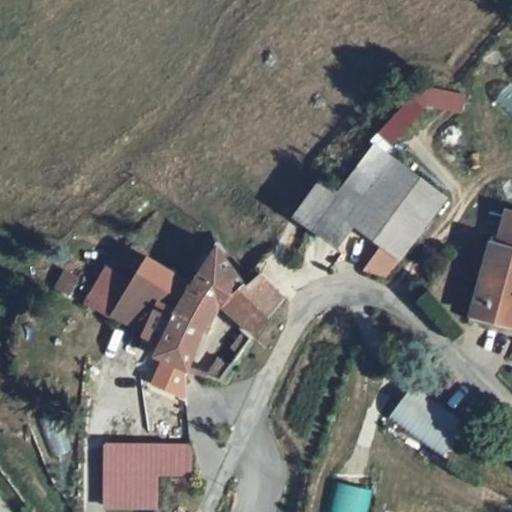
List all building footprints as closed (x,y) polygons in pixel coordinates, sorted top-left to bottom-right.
[(425,76),(381,129),(396,141),(430,99),(451,117),(461,105),(425,76)] [(511,119),(511,94),(505,90),(494,106),(511,119)] [(439,201),(368,149),(330,200),(306,231),(330,250),(346,228),(376,250),(393,263),(439,201)] [(306,231),(330,200),(311,187),(288,218),(306,231)] [(511,213),(503,211),(495,245),(487,243),(469,323),(511,333),(511,213)] [(157,356),(188,370),(209,307),(211,302),(247,284),(220,247),(191,285),(150,257),(134,280),(106,264),(106,267),(89,301),(148,335),(144,343),(159,350),(157,356)] [(393,263),(376,250),(360,272),(381,280),(393,263)] [(285,299),(263,277),(247,284),(211,302),(209,307),(254,342),(285,299)] [(410,385),(388,418),(444,456),(466,424),(410,385)] [(191,473),(192,448),(107,445),(106,470),(156,472),(191,473)] [(156,472),(106,470),(105,505),(154,507),(156,472)] [(332,482),(326,511),(366,511),(370,489),(332,482)]
